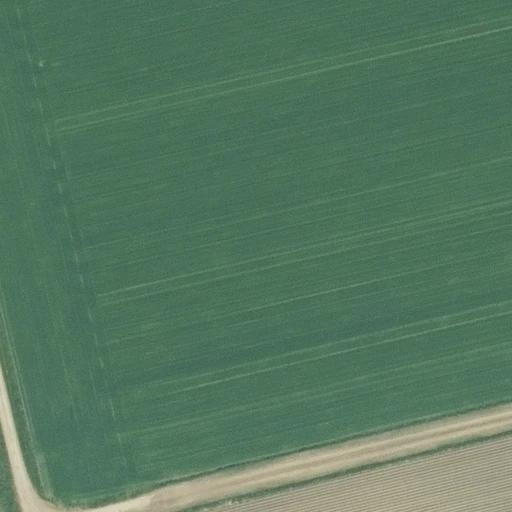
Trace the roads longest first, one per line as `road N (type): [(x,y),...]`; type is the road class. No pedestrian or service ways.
road 1 (track): [(142,501),(511,414)]
road 2 (unclassified): [(29,511),(0,391)]
